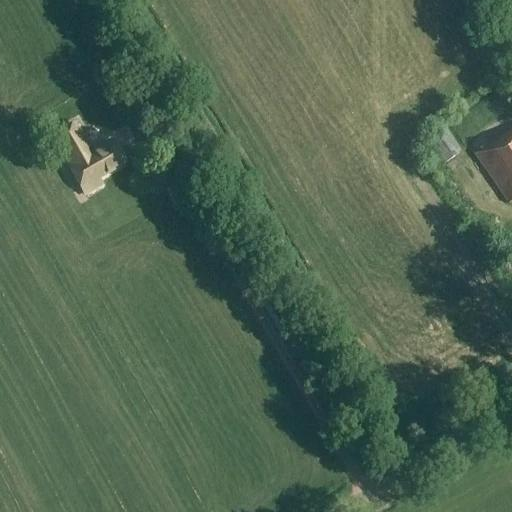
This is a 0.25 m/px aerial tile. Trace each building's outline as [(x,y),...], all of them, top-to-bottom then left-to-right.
[(131,86),(116,95),(127,115),(132,113),(146,138),(160,130),(145,104),(143,105),(131,86)] [(96,152),(92,155),(75,125),(51,139),(86,198),(103,188),(99,181),(126,165),(113,145),(98,154),(96,152)] [(462,125),(454,133),(467,145),(475,137),(462,125)] [(509,207),(511,204),(511,132),(475,157),(509,207)] [(461,154),(447,133),(427,146),(441,167),(461,154)] [(196,177),(206,170),(198,157),(187,164),(196,177)]
